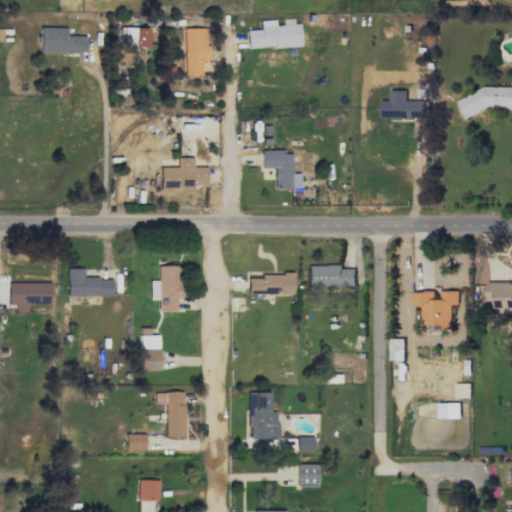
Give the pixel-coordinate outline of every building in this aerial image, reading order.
[(299,46),(299,23),(274,24),(274,20),(259,20),(260,29),(245,30),(246,48),(299,46)] [(65,27),(38,27),(37,52),(84,52),(84,36),(65,35),(65,27)] [(119,45),(147,46),(147,28),(120,27),(119,45)] [(183,28),(184,75),(200,75),(200,60),(207,60),(206,28),(183,28)] [(511,110),(511,90),(484,87),(457,100),(465,118),(481,110),(511,110)] [(423,118),(424,100),(405,100),(406,90),(389,90),(389,100),(380,100),(379,118),(423,118)] [(291,173),(291,150),(259,151),(260,168),(272,168),(273,188),(299,188),(299,173),(291,173)] [(158,167),(159,190),(192,190),(192,184),(206,184),(205,166),(192,166),(192,157),(176,157),(176,167),(158,167)] [(307,265),(307,287),(355,286),(354,268),(341,269),(341,264),(307,265)] [(148,299),(156,300),(156,311),(175,311),(175,297),(179,297),(179,265),(157,265),(156,280),(148,280),(148,299)] [(111,295),(111,277),(82,278),(82,268),(65,268),(66,296),(111,295)] [(246,278),(246,294),(292,293),(292,273),(260,273),(260,277),(246,278)] [(7,282),(7,305),(14,305),(14,312),(27,312),(27,304),(49,304),(49,282),(7,282)] [(458,290),(439,291),(440,299),(434,299),(434,291),(411,292),(411,306),(421,306),(421,324),(441,324),(441,329),(451,329),(450,305),(458,304),(458,290)] [(157,335),(137,335),(138,370),(158,370),(157,335)] [(403,360),(404,339),(390,339),(390,346),(399,347),(398,352),(390,352),(390,360),(403,360)] [(470,397),(470,383),(455,383),(455,397),(470,397)] [(183,436),(182,391),(153,392),(153,404),(163,404),(164,437),(183,436)] [(312,450),(312,437),(276,438),(276,411),(268,411),(267,392),(247,392),(248,445),(271,445),(271,451),(312,450)] [(437,418),(460,417),(460,403),(437,403),(437,418)] [(124,449),(143,450),(143,434),(124,433),(124,449)] [(316,486),(316,464),(295,464),(294,486),(316,486)] [(156,501),(157,480),(136,479),(136,500),(156,501)]
